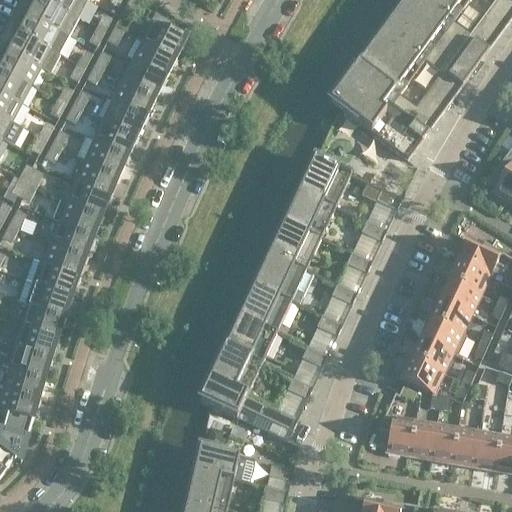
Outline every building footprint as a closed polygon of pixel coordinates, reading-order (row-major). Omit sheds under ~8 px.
[(78,22),(38,0),(28,18),(69,40),(78,22)] [(88,4),(80,0),(37,0),(38,0),(78,22),(88,4)] [(118,10),(123,0),(112,0),(109,6),(118,10)] [(140,6),(130,0),(122,17),(131,22),(140,6)] [(511,0),(408,0),(330,107),(339,113),(360,129),(358,133),(371,143),(374,139),(407,164),(471,77),(468,76),(478,63),(480,64),(511,20),(511,0)] [(176,62),(187,41),(186,40),(186,41),(169,33),(172,27),(156,17),(153,24),(147,21),(137,41),(142,44),(176,62)] [(69,40),(28,18),(18,36),(50,53),(59,58),(69,40)] [(102,21),(96,31),(105,36),(110,25),(102,21)] [(115,29),(110,40),(118,44),(124,34),(115,29)] [(105,36),(96,31),(91,42),(99,46),(105,36)] [(50,53),(18,36),(9,54),(40,71),(50,53)] [(176,62),(142,44),(132,63),(166,81),(173,68),(176,62)] [(40,71),(9,54),(0,70),(0,72),(31,89),(40,71)] [(83,57),(77,67),(86,72),(91,61),(83,57)] [(94,69),(103,73),(108,63),(100,58),(94,69)] [(132,63),(122,83),(156,101),(166,81),(132,63)] [(86,72),(77,67),(71,78),(80,82),(86,72)] [(103,73),(94,69),(89,79),(97,84),(103,73)] [(31,89),(0,72),(0,95),(21,106),(31,89)] [(156,101),(122,83),(112,103),(147,120),(156,101)] [(63,93),(58,103),(66,108),(72,97),(63,93)] [(21,106),(0,95),(0,118),(11,125),(21,106)] [(73,108),(82,113),(87,102),(79,97),(73,108)] [(66,108),(58,103),(52,114),(61,118),(66,108)] [(112,103),(103,123),(138,140),(147,120),(112,103)] [(82,113),(73,108),(68,118),(76,123),(82,113)] [(11,125),(0,118),(0,141),(1,142),(11,125)] [(103,123),(94,143),(129,159),(138,140),(103,123)] [(44,129),(39,139),(47,144),(53,133),(44,129)] [(52,147),(61,152),(66,142),(58,137),(52,147)] [(47,144),(39,139),(33,150),(42,154),(47,144)] [(129,159),(94,143),(85,162),(120,178),(129,159)] [(61,152),(52,147),(46,158),(55,162),(61,152)] [(511,152),(505,159),(486,185),(496,192),(494,195),(511,205),(511,152)] [(70,181),(76,183),(111,199),(120,178),(85,162),(79,160),(70,181)] [(312,189),(308,197),(308,198),(336,211),(351,179),(315,162),(304,186),(312,189)] [(19,182),(28,186),(33,176),(25,171),(19,182)] [(28,186),(36,191),(42,180),(33,176),(28,186)] [(14,192),(22,197),(28,186),(19,182),(14,192)] [(111,199),(76,183),(67,204),(103,219),(111,199)] [(31,201),(36,191),(28,186),(22,197),(31,201)] [(46,191),(39,187),(37,192),(44,196),(46,191)] [(376,205),(397,215),(402,203),(381,193),(376,205)] [(308,198),(308,197),(300,194),(289,217),(297,221),(293,229),(321,243),(336,211),(308,198)] [(96,235),(103,219),(67,204),(62,202),(53,222),(59,225),(95,239),(96,235)] [(1,210),(0,211),(0,222),(4,225),(9,214),(1,210)] [(9,228),(18,232),(23,222),(15,217),(9,228)] [(87,259),(95,239),(59,225),(51,245),(87,259)] [(306,274),(321,243),(293,229),(285,225),(274,249),(282,252),(278,260),(278,261),(306,274)] [(361,236),(382,246),(387,235),(366,225),(361,236)] [(18,232),(9,228),(3,238),(12,243),(18,232)] [(467,244),(458,264),(490,280),(501,255),(474,239),(471,245),(467,244)] [(83,271),(87,259),(51,245),(43,266),(80,279),(83,271)] [(346,268),(367,278),(372,266),(352,256),(346,268)] [(267,284),(263,292),(292,306),(306,274),(278,261),(278,260),(270,257),(259,280),(267,284)] [(33,262),(26,283),(73,300),(80,279),(43,266),(33,262)] [(458,264),(448,284),(481,299),(490,280),(458,264)] [(26,283),(19,303),(29,307),(66,320),(73,300),(26,283)] [(439,303),(472,319),(481,299),(448,284),(439,303)] [(263,292),(256,288),(244,311),(252,315),(249,323),(248,324),(277,337),(292,306),(263,292)] [(331,299),(352,309),(357,298),(337,288),(331,299)] [(502,294),(496,306),(505,310),(511,298),(502,294)] [(439,303),(430,323),(463,338),(472,319),(439,303)] [(499,323),(505,310),(496,306),(490,319),(499,323)] [(59,341),(66,320),(29,307),(22,328),(59,341)] [(262,369),(277,337),(248,324),(249,323),(241,319),(230,343),(237,347),(234,355),(233,355),(262,369)] [(322,319),(322,320),(317,331),(337,341),(343,329),(322,319)] [(430,323),(421,342),(453,358),(457,360),(467,340),(463,338),(430,323)] [(54,354),(59,341),(22,328),(15,349),(52,361),(54,354)] [(484,333),(479,346),(488,350),(493,337),(484,333)] [(421,342),(411,362),(444,377),(453,358),(421,342)] [(482,362),(488,350),(479,346),(473,358),(482,362)] [(46,382),(52,361),(15,349),(8,370),(46,382)] [(223,378),(219,386),(219,387),(247,400),(262,369),(233,355),(234,355),(226,351),(215,375),(223,378)] [(307,351),(302,362),(322,372),(328,361),(307,351)] [(510,363),(501,359),(498,368),(506,372),(510,363)] [(434,398),(435,398),(444,377),(411,362),(408,370),(404,368),(398,381),(433,397),(434,398)] [(40,403),(46,382),(8,370),(2,392),(40,403)] [(467,372),(461,385),(470,389),(476,376),(467,372)] [(511,380),(499,375),(495,384),(509,389),(511,380)] [(292,382),(292,383),(287,394),(308,404),(313,392),(292,382)] [(201,405),(210,409),(237,422),(242,411),(293,435),(298,424),(247,400),(219,387),(219,386),(211,383),(201,405)] [(464,402),(470,389),(461,385),(455,398),(464,402)] [(477,387),(475,401),(485,403),(487,389),(477,387)] [(0,414),(8,417),(33,424),(37,412),(40,403),(2,392),(0,390),(0,414)] [(400,399),(413,405),(417,396),(404,390),(400,399)] [(430,411),(439,413),(441,399),(435,398),(434,398),(433,397),(432,397),(430,411)] [(439,413),(448,414),(451,400),(441,399),(439,413)] [(33,424),(8,417),(2,436),(1,435),(0,435),(0,449),(15,460),(21,453),(24,454),(33,424)] [(409,459),(415,424),(385,419),(371,449),(388,452),(387,456),(409,459)] [(431,463),(436,427),(415,424),(409,459),(431,463)] [(452,466),(458,431),(436,427),(431,463),(452,466)] [(473,470),(479,435),(458,431),(452,466),(473,470)] [(494,474),(500,438),(479,435),(473,470),(494,474)] [(511,476),(511,440),(500,438),(494,474),(511,476)] [(0,480),(15,460),(0,449),(0,480)] [(200,451),(195,474),(234,483),(248,487),(254,463),(239,460),(201,451),(200,451)] [(269,480),(291,485),(294,473),(272,468),(269,480)] [(226,511),(234,483),(195,474),(189,499),(197,501),(195,509),(195,510),(204,511),(226,511)] [(286,508),(288,495),(266,490),(263,502),(286,508)] [(400,511),(401,507),(370,501),(369,506),(365,505),(363,511),(400,511)]
